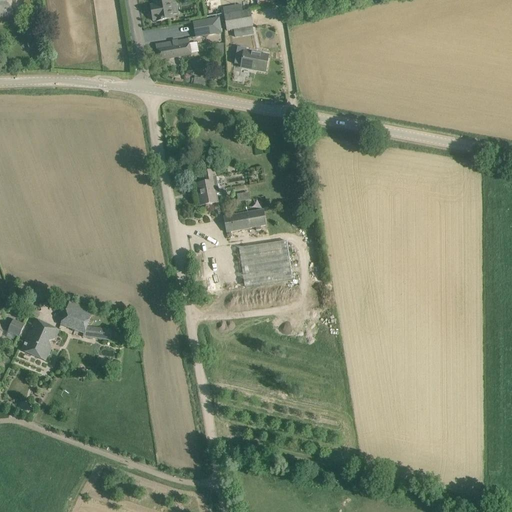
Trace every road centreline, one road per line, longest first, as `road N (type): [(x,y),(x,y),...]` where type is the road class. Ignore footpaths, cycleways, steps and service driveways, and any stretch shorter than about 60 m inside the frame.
road 1 (unclassified): [(220,478),(146,88)]
road 2 (tertiary): [(511,154),(146,88)]
road 3 (residential): [(0,421),(178,480),(220,478)]
road 4 (tertiary): [(146,88),(0,82)]
